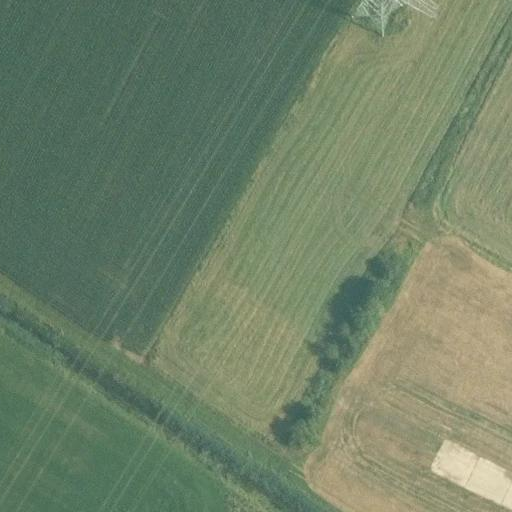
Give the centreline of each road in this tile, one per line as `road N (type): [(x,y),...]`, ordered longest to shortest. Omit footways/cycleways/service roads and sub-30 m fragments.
road 1 (motorway): [(511,178),(470,221),(295,511)]
road 2 (motorway): [(511,189),(341,511)]
road 3 (motorway): [(401,511),(475,370)]
road 4 (motorway): [(427,511),(471,420),(475,370)]
